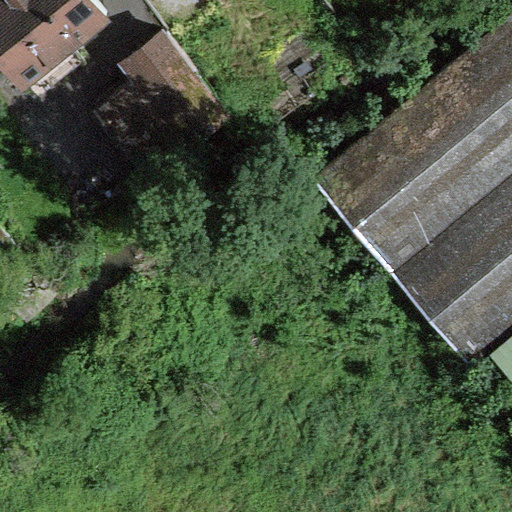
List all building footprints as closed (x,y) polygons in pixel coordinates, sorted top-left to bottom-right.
[(0,0),(0,47),(24,78),(110,10),(101,0),(0,0)] [(511,1),(315,162),(469,356),(490,340),(511,321),(511,1)] [(183,49),(166,27),(139,48),(156,70),(183,49)] [(149,168),(228,107),(183,49),(156,70),(144,80),(157,97),(118,127),(149,168)] [(97,143),(118,127),(104,109),(83,125),(97,143)] [(0,288),(36,259),(0,215),(0,288)] [(511,321),(490,340),(511,368),(511,321)]
